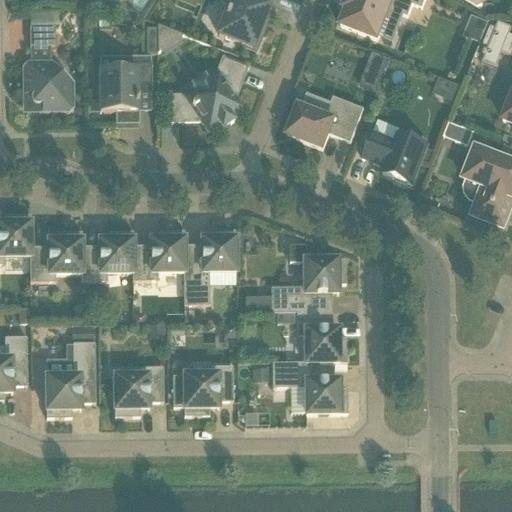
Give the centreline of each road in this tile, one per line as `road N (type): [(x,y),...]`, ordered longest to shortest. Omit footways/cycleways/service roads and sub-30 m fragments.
road 1 (residential): [(376,446),(31,449),(0,436)]
road 2 (residential): [(436,367),(433,280),(413,249),(243,182)]
road 3 (residential): [(243,182),(81,186),(47,169),(0,169)]
road 4 (residential): [(313,0),(243,182)]
road 5 (residential): [(376,446),(372,284)]
